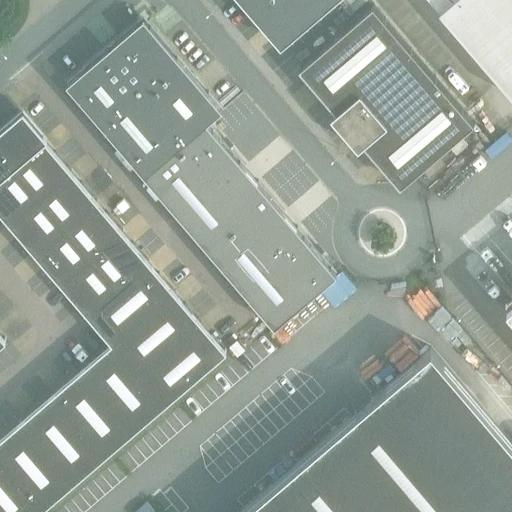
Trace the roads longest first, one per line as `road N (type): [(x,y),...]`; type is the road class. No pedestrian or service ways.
road 1 (unclassified): [(178,0),(357,202)]
road 2 (unknown): [(385,270),(366,308),(416,322),(442,340),(511,423)]
road 3 (unclassified): [(357,202),(346,236),(353,253),(385,270),(403,265),(417,253),(423,218),(402,194),(371,193)]
road 4 (unknown): [(464,206),(471,296),(511,349)]
